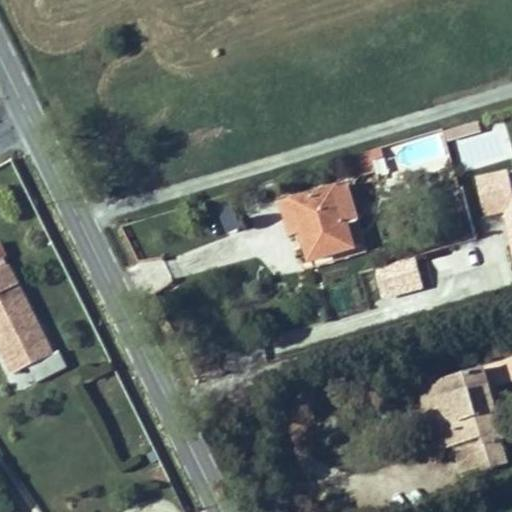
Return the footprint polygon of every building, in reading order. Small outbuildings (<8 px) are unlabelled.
[(448,132),(459,172),(511,157),(503,124),(478,131),(476,125),(448,132)] [(384,148),(370,152),(378,181),(387,178),(381,159),(387,157),(384,148)] [(511,171),(486,177),(495,212),(506,209),(507,212),(511,213),(511,221),(509,224),(511,236),(511,171)] [(346,226),(340,204),(335,190),(283,206),(292,234),(303,230),(312,261),(353,247),(346,226)] [(357,222),(346,226),(353,247),(365,243),(357,222)] [(414,258),(375,269),(384,298),(422,287),(414,258)] [(9,267),(0,271),(0,343),(16,374),(54,354),(9,267)] [(511,357),(492,361),(496,383),(511,379),(511,357)] [(459,446),(454,448),(463,476),(507,463),(501,441),(505,440),(491,391),(484,369),(434,384),(444,413),(438,415),(446,439),(457,436),(459,446)] [(436,443),(446,439),(438,415),(444,413),(434,384),(419,389),(436,443)]
